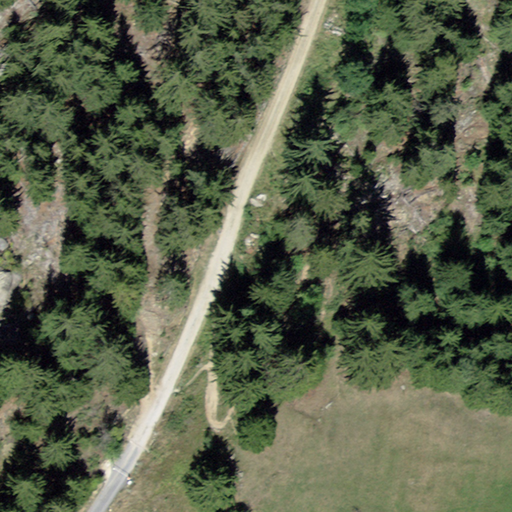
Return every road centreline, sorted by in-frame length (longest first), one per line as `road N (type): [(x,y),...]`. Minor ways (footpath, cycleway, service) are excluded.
road 1 (track): [(317,0),(180,359)]
road 2 (residential): [(180,359),(95,511)]
